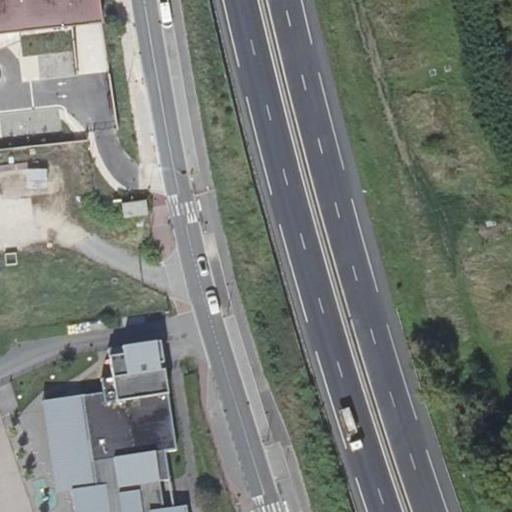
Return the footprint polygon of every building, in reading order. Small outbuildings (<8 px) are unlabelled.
[(0,0),(0,40),(30,25),(103,19),(100,0),(0,0)] [(60,193),(57,173),(37,176),(40,196),(60,193)] [(0,196),(10,195),(9,180),(0,181),(0,196)] [(160,218),(158,203),(135,208),(137,222),(160,218)] [(71,491),(74,511),(184,511),(184,507),(174,509),(151,511),(148,484),(170,481),(166,453),(177,452),(159,342),(96,352),(100,380),(88,381),(90,395),(97,440),(88,441),(95,488),(71,491)] [(97,440),(90,395),(42,402),(55,493),(71,491),(95,488),(88,441),(97,440)] [(151,511),(174,509),(170,481),(148,484),(151,511)]
